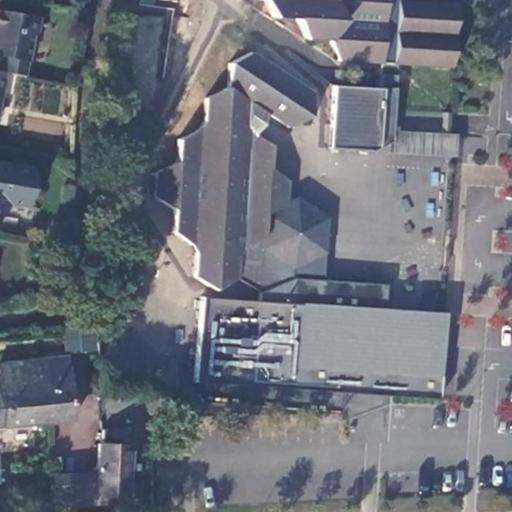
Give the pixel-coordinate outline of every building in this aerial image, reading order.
[(264,0),(273,19),(297,20),(306,40),(329,41),(338,61),(382,64),(394,65),(451,68),(455,4),(439,3),(439,0),(264,0)] [(0,57),(27,62),(31,37),(35,34),(38,17),(0,10),(0,57)] [(165,28),(141,23),(126,100),(149,105),(165,28)] [(303,206),(291,208),(286,203),(287,180),(268,168),(269,146),(253,135),(268,114),(288,128),(310,116),(311,91),(250,54),(228,64),(227,87),(205,98),(203,122),(199,128),(178,140),(176,162),(155,172),(153,196),(173,211),(172,232),(192,246),(195,253),(193,277),(213,290),(236,278),(258,291),(290,278),(291,269),(321,256),(322,244),(362,269),(405,247),(406,224),(427,214),(428,189),(409,176),(411,154),(402,149),(389,139),(393,90),(380,89),(332,87),(326,171),(307,182),(303,206)] [(29,169),(0,163),(0,208),(10,206),(27,209),(33,174),(29,169)] [(88,325),(66,326),(67,336),(89,335),(88,325)] [(0,427),(69,423),(64,358),(0,363),(0,427)] [(129,430),(99,430),(98,444),(95,444),(94,478),(94,495),(125,497),(129,430)] [(94,495),(94,478),(47,481),(49,508),(52,508),(95,505),(94,495)]
